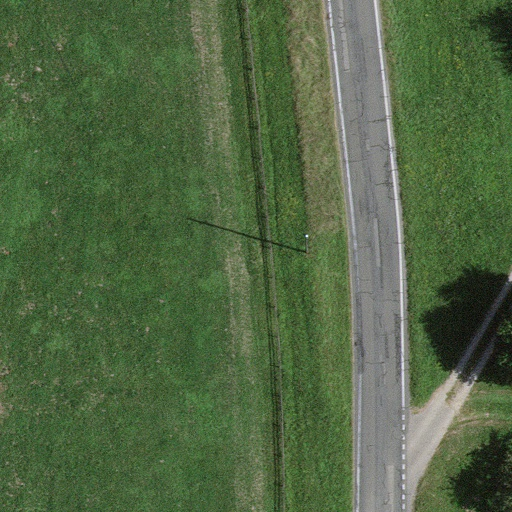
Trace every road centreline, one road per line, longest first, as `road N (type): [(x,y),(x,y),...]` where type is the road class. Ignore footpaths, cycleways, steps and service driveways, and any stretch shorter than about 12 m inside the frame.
road 1 (tertiary): [(352,0),(378,249),(381,511)]
road 2 (track): [(511,312),(463,397),(382,484)]
